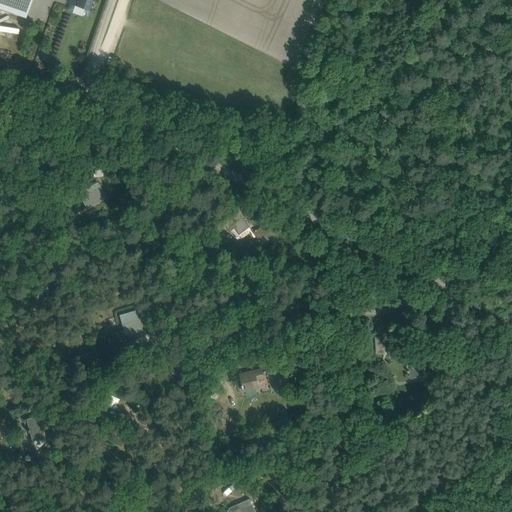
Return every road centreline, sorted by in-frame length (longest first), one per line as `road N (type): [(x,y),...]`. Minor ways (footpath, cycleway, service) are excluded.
road 1 (unclassified): [(511,321),(98,99),(92,87),(122,0)]
road 2 (track): [(455,291),(402,312),(291,314),(201,349),(183,453),(136,511)]
